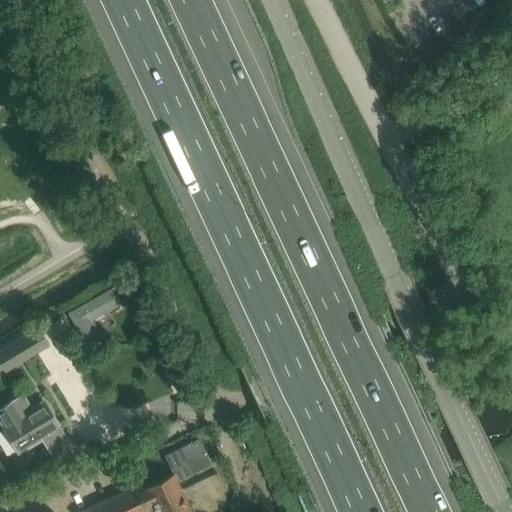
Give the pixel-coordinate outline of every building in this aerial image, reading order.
[(70,316),(86,344),(101,335),(93,320),(121,304),(111,287),(71,310),(73,314),(70,316)] [(48,346),(37,329),(6,347),(17,365),(48,346)] [(2,426),(18,453),(59,428),(43,402),(2,426)] [(233,432),(235,445),(246,444),(244,430),(233,432)] [(198,439),(164,455),(177,481),(211,464),(198,439)] [(189,511),(172,475),(146,488),(142,482),(79,511),(189,511)]
